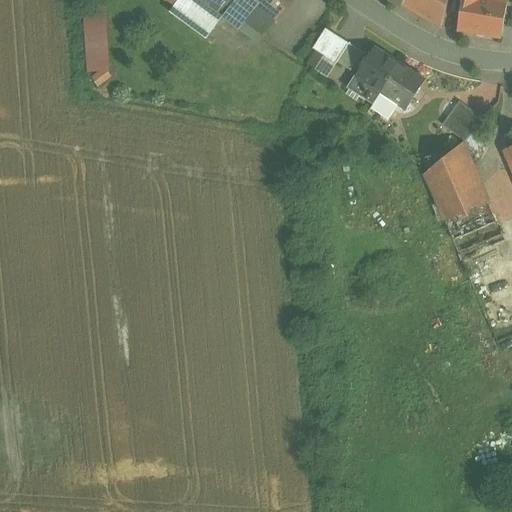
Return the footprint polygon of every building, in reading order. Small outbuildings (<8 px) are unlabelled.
[(179,0),(162,0),(173,8),(179,0)] [(223,17),(201,0),(179,0),(173,8),(171,12),(206,38),(223,17)] [(201,0),(223,17),(239,29),(245,21),(264,36),(275,22),(244,0),(201,0)] [(291,0),(244,0),(275,22),(291,0)] [(416,0),(395,0),(411,9),(416,0)] [(448,0),(416,0),(411,9),(441,27),(448,0)] [(465,0),(460,30),(503,39),(511,3),(495,0),(465,0)] [(103,3),(84,4),(89,70),(108,68),(103,3)] [(264,36),(245,21),(239,29),(258,43),(264,36)] [(338,37),(326,29),(314,49),(326,57),(338,37)] [(350,45),(338,37),(326,57),(338,64),(350,45)] [(377,50),(358,77),(350,71),(342,84),(374,105),(382,94),(400,65),(377,50)] [(425,82),(400,65),(382,94),(406,110),(425,82)] [(455,102),(439,127),(462,141),(477,115),(455,102)] [(495,216),(465,144),(427,176),(452,234),(495,216)]
